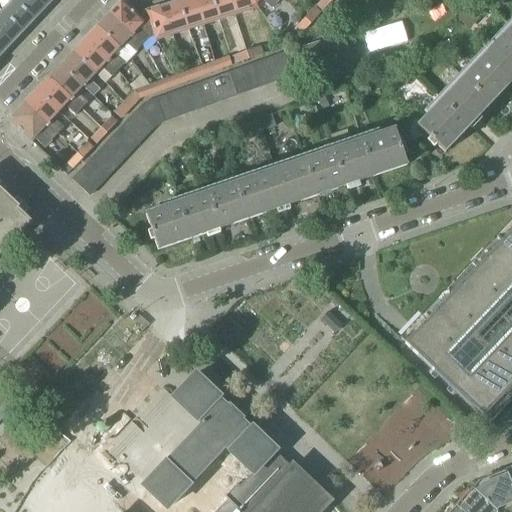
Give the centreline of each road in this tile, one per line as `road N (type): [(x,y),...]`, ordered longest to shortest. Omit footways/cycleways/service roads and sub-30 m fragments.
road 1 (residential): [(0,148),(168,299),(511,178)]
road 2 (residential): [(405,511),(446,468),(511,441)]
road 3 (residential): [(0,94),(88,0)]
